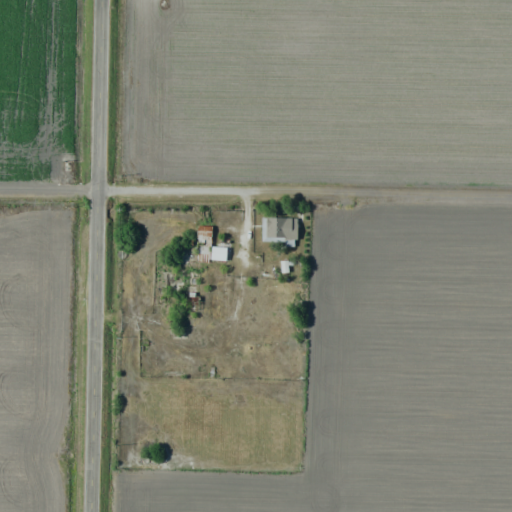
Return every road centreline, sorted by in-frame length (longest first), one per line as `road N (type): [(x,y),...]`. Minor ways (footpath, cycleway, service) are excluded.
road 1 (residential): [(0,187),(511,200)]
road 2 (tertiary): [(96,0),(88,511)]
